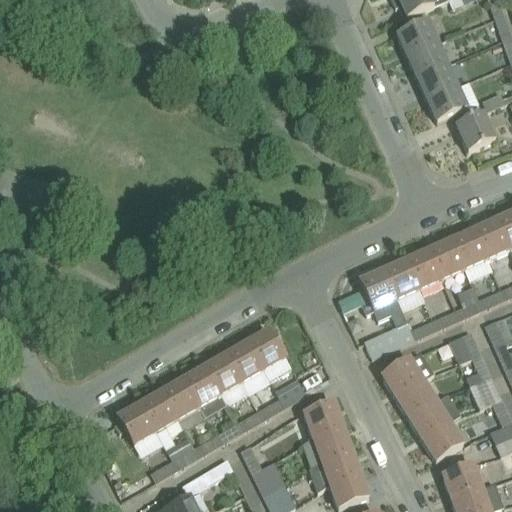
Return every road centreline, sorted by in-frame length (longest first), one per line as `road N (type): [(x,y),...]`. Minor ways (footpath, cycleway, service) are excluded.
road 1 (residential): [(55,408),(303,275)]
road 2 (residential): [(420,511),(303,275)]
road 3 (residential): [(423,218),(336,0)]
road 4 (residential): [(303,275),(423,218)]
road 5 (residential): [(151,0),(171,25),(195,29),(263,0)]
road 6 (residential): [(55,408),(0,298)]
